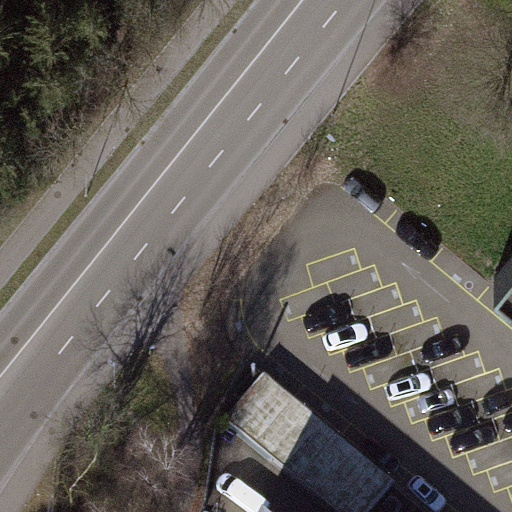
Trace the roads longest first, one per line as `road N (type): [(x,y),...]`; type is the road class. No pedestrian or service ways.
road 1 (primary): [(0,446),(37,387),(352,0)]
road 2 (primary): [(281,0),(0,351)]
